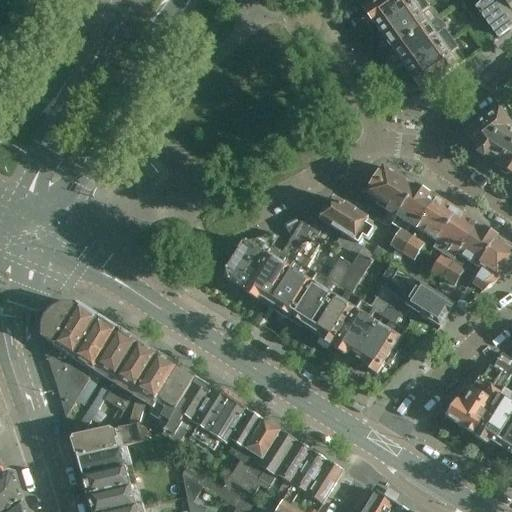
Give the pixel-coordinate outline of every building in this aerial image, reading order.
[(381,0),(382,1),(365,12),(366,14),(362,17),(361,22),(365,28),(370,29),(374,26),(379,33),(423,2),(421,0),(381,0)] [(499,38),(511,28),(511,15),(500,0),(488,0),(477,9),(499,38)] [(511,0),(500,0),(511,15),(511,0)] [(428,28),(436,22),(436,21),(437,19),(432,12),(429,12),(423,2),(379,33),(384,39),(379,42),(378,47),(386,59),(428,28)] [(492,43),(478,24),(468,31),(482,50),(492,43)] [(436,39),(428,28),(386,59),(393,68),(398,69),(402,67),(407,74),(451,43),(444,33),(436,39)] [(421,92),(422,94),(464,64),(456,53),(457,52),(451,43),(407,74),(412,80),(411,86),(416,92),(421,92)] [(511,124),(511,113),(507,107),(475,131),(471,132),(471,134),(469,136),(471,141),(473,142),(478,149),(478,155),(499,168),(511,147),(511,132),(511,131),(511,126),(510,125),(511,124)] [(511,147),(499,168),(498,170),(511,177),(511,147)] [(394,226),(417,188),(416,189),(385,170),(383,171),(377,175),(377,181),(367,196),(390,211),(387,218),(378,213),(374,221),(391,231),(394,226)] [(394,226),(395,226),(403,231),(392,249),(396,252),(393,257),(378,248),(373,256),(376,259),(387,265),(388,263),(396,269),(404,257),(403,256),(414,239),(407,235),(411,228),(418,233),(437,201),(417,188),(394,226)] [(458,214),(437,201),(418,233),(425,237),(421,243),(414,239),(403,256),(404,257),(414,263),(426,246),(435,251),(458,214)] [(329,229),(348,241),(359,248),(360,247),(364,241),(376,248),(383,237),(366,226),(368,223),(335,202),(334,203),(329,204),(317,222),(329,229)] [(478,227),(458,214),(435,251),(444,256),(432,275),(443,282),(454,265),(447,261),(451,254),(458,259),(478,227)] [(297,221),(284,227),(291,240),(289,243),(302,252),(318,226),(306,218),(302,224),(301,223),(300,226),(297,221)] [(290,269),(269,303),(277,308),(275,312),(289,321),(317,276),(308,270),(330,235),(324,231),(325,230),(318,226),(302,252),(294,263),(302,268),(298,274),(290,269)] [(478,227),(458,259),(465,263),(461,270),(454,265),(443,282),(435,295),(448,303),(456,290),(455,289),(467,271),(475,276),(498,241),(499,240),(478,227)] [(270,235),(260,239),(273,247),(279,239),(270,235)] [(363,249),(360,247),(359,248),(348,241),(343,250),(357,258),(363,249)] [(511,249),(498,241),(475,276),(480,279),(474,288),(484,294),(498,282),(499,283),(511,273),(511,249)] [(268,257),(245,292),(245,293),(259,302),(261,298),(269,303),(290,269),(283,265),(287,259),(294,263),(302,252),(289,243),(282,254),(273,249),(268,257)] [(268,257),(247,244),(243,245),(227,272),(225,273),(224,275),(223,277),(223,279),(224,281),(226,282),(228,283),(230,284),(232,284),(245,292),(268,257)] [(376,259),(373,256),(364,251),(353,269),(338,291),(346,296),(342,302),(335,297),(313,331),(321,336),(319,340),(333,349),(361,304),(352,298),(376,259)] [(317,276),(289,321),(303,330),(305,326),(313,331),(335,297),(327,293),(331,287),(338,291),(353,269),(341,262),(327,283),(317,276)] [(406,309),(440,330),(448,317),(452,319),(458,310),(448,303),(435,295),(420,286),(421,284),(415,281),(414,282),(391,268),(384,280),(404,293),(400,299),(409,304),(406,309)] [(396,297),(384,289),(371,311),(361,304),(333,349),(348,358),(350,354),(358,359),(378,326),(383,319),(396,297)] [(463,312),(473,304),(465,294),(456,306),(463,312)] [(400,299),(396,297),(383,319),(390,324),(386,330),(378,326),(358,359),(366,364),(363,368),(378,377),(406,332),(396,326),(406,309),(409,304),(400,299)] [(41,341),(54,349),(55,348),(80,308),(78,307),(77,309),(75,307),(67,307),(63,308),(52,311),(51,314),(50,313),(45,319),(41,327),(42,328),(41,330),(41,341)] [(100,321),(80,308),(55,348),(76,362),(100,321)] [(121,334),(100,321),(76,362),(96,374),(98,371),(121,334)] [(426,340),(412,331),(406,341),(420,350),(426,340)] [(140,346),(121,334),(98,371),(110,378),(107,383),(114,387),(140,346)] [(161,359),(140,346),(114,387),(116,388),(106,402),(125,414),(134,400),(135,400),(137,396),(161,359)] [(66,421),(95,375),(96,374),(76,362),(55,348),(54,349),(47,360),(66,421)] [(504,390),(510,381),(511,377),(511,361),(502,355),(493,370),(490,368),(484,379),(480,377),(471,392),(466,389),(457,403),(452,404),(445,415),(446,420),(474,438),(504,390)] [(180,372),(161,359),(137,396),(138,396),(129,430),(128,430),(144,427),(142,425),(141,426),(147,401),(150,403),(147,408),(155,413),(180,372)] [(180,372),(155,413),(152,418),(168,429),(197,382),(180,372)] [(214,393),(197,382),(168,429),(159,444),(171,461),(187,434),(188,435),(214,393)] [(106,402),(116,388),(114,387),(111,392),(104,388),(81,424),(89,429),(93,422),(94,423),(100,413),(99,412),(106,402)] [(511,395),(504,390),(474,438),(489,447),(490,443),(498,448),(511,426),(511,395)] [(231,403),(214,393),(188,435),(194,439),(192,442),(199,446),(198,449),(202,451),(231,403)] [(248,414),(231,403),(202,451),(205,454),(207,451),(214,455),(220,444),(227,448),(230,443),(248,414)] [(107,417),(100,413),(94,423),(100,427),(107,417)] [(265,424),(248,414),(230,443),(237,447),(230,457),(241,464),(265,424)] [(265,424),(241,464),(230,482),(247,492),(282,435),(265,424)] [(511,426),(498,448),(506,453),(504,456),(511,461),(511,426)] [(111,433),(84,439),(72,441),(78,461),(128,450),(128,448),(156,442),(144,427),(128,430),(129,430),(111,433)] [(299,445),(282,435),(247,492),(263,503),(278,478),(299,445)] [(315,455),(299,445),(278,478),(286,484),(279,496),(286,501),(315,455)] [(78,461),(84,481),(134,470),(128,450),(78,461)] [(330,464),(315,455),(286,501),(289,503),(291,499),(295,502),(301,493),(309,498),(330,464)] [(309,498),(323,506),(343,474),(330,464),(309,498)] [(189,467),(183,477),(202,489),(208,479),(189,467)] [(84,481),(89,500),(139,489),(134,470),(84,481)] [(0,511),(13,511),(23,505),(16,478),(9,476),(0,482),(0,511)] [(193,505),(203,490),(202,489),(183,477),(188,502),(193,505)] [(225,489),(208,479),(202,489),(203,490),(219,499),(225,489)] [(89,500),(92,511),(126,511),(145,508),(139,489),(89,500)] [(219,499),(235,510),(241,501),(241,500),(241,499),(225,489),(219,499)] [(394,511),(397,507),(377,494),(365,511),(394,511)] [(235,510),(237,511),(238,511),(257,511),(259,508),(258,507),(256,510),(241,501),(235,510)]
